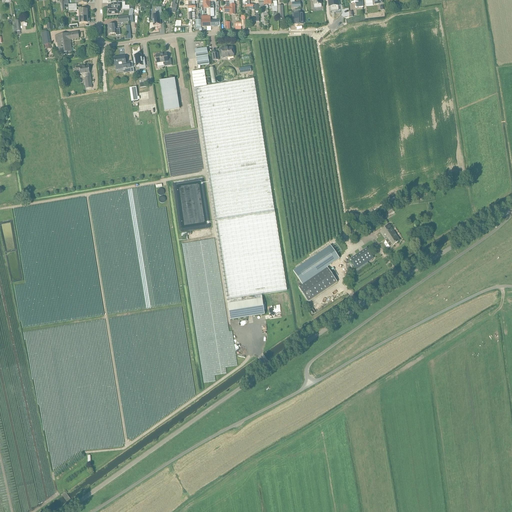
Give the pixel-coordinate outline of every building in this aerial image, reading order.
[(224,13),(230,13),(229,0),(221,0),(221,2),(226,1),(226,5),(226,7),(224,7),(224,13)] [(229,0),(230,13),(230,15),(235,15),(235,4),(234,4),(234,1),(238,1),(237,0),(229,0)] [(246,10),(249,10),(249,7),(253,7),(253,4),(249,4),(249,0),(242,0),(243,1),(246,0),(246,4),(246,7),(246,10)] [(290,0),(291,3),(292,3),(293,8),(295,8),(295,9),(299,9),(299,8),(301,8),(300,2),(295,3),(294,0),(290,0)] [(338,0),(328,0),(329,7),(330,7),(331,12),(338,11),(338,6),(339,5),(338,0)] [(111,4),(111,7),(107,7),(108,14),(118,14),(118,7),(120,7),(120,3),(111,4)] [(153,26),(161,25),(160,20),(163,19),(161,7),(156,8),(157,15),(152,15),(153,20),(152,20),(153,26)] [(294,14),(293,14),(293,24),(301,24),(301,13),(300,13),(300,10),(294,11),(294,14)] [(210,16),(201,16),(202,20),(202,27),(207,27),(211,27),(211,24),(211,21),(211,20),(210,16)] [(109,35),(116,34),(116,35),(120,35),(119,29),(116,30),(115,25),(108,25),(109,35)] [(48,32),(42,33),(44,45),(46,44),(46,48),(51,47),(50,45),(50,44),(48,32)] [(78,32),(73,33),(68,34),(55,36),(56,42),(57,42),(59,54),(72,52),(70,40),(79,38),(78,32)] [(207,48),(195,50),(197,67),(209,65),(207,48)] [(227,48),(224,48),(221,48),(222,58),(234,57),(233,48),(228,49),(227,48)] [(135,58),(133,58),(134,63),(136,63),(136,67),(143,66),(145,65),(144,59),(142,59),(141,54),(134,55),(135,58)] [(167,54),(156,55),(157,63),(164,62),(165,67),(172,66),(171,59),(168,60),(167,54)] [(131,72),(130,62),(126,62),(125,57),(114,58),(115,63),(115,66),(122,65),(124,73),(131,72)] [(76,67),(77,72),(77,73),(80,72),(80,74),(87,73),(87,78),(84,78),(86,89),(92,88),(91,77),(90,77),(90,73),(89,66),(83,67),(83,66),(76,67)] [(235,73),(235,72),(235,71),(234,70),(233,69),(232,68),(231,68),(229,68),(228,68),(226,69),(225,71),(224,72),(224,73),(225,75),(226,77),(228,78),(229,79),(230,79),(231,79),(232,78),(234,77),(235,75),(235,73)] [(204,70),(191,72),(214,221),(230,320),(265,315),(262,295),(287,291),(254,79),(247,80),(246,74),(240,75),(241,81),(207,86),(204,70)] [(221,78),(221,76),(220,75),(218,74),(217,73),(216,73),(215,73),(214,74),(213,74),(212,76),(211,77),(211,78),(211,79),(212,80),(213,81),(214,82),(215,83),(216,83),(217,83),(218,82),(219,82),(220,81),(221,80),(221,78)] [(175,79),(160,81),(165,111),(179,109),(175,79)] [(130,88),(131,97),(133,97),(134,103),(139,103),(137,87),(130,88)] [(383,234),(391,246),(399,242),(391,230),(383,234)] [(330,246),(293,271),(303,285),(299,288),(308,302),(337,282),(327,267),(339,259),(330,246)] [(350,259),(354,265),(357,269),(374,258),(367,248),(350,259)] [(226,367),(238,365),(235,345),(230,345),(228,348),(227,348),(228,350),(226,350),(227,356),(225,357),(225,359),(223,359),(219,361),(218,359),(216,363),(216,365),(214,366),(213,364),(210,366),(211,367),(214,366),(216,367),(216,370),(212,370),(210,374),(210,376),(208,377),(204,378),(205,382),(216,381),(215,375),(227,373),(226,367)]
